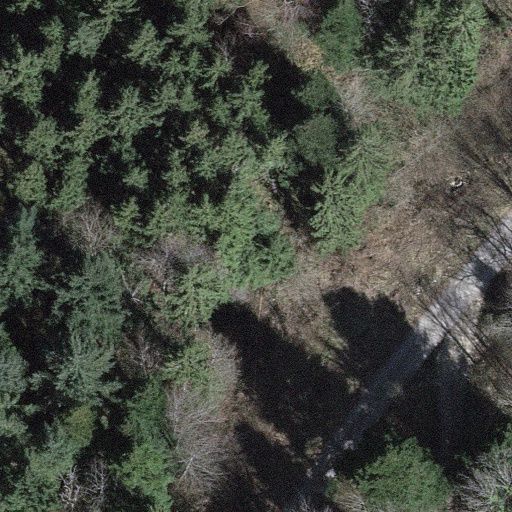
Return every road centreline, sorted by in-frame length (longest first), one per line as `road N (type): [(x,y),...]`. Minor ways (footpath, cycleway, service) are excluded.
road 1 (track): [(440,323),(355,425),(303,511)]
road 2 (track): [(440,323),(451,511)]
